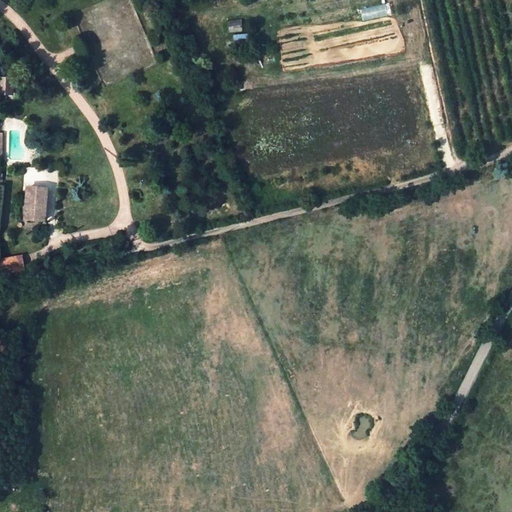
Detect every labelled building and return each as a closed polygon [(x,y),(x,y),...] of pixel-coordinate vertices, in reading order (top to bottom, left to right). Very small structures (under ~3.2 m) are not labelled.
[(385,3),(362,10),(365,21),(388,14),(385,3)] [(9,80),(0,80),(0,94),(9,95),(9,80)] [(23,189),(22,194),(39,196),(36,224),(44,225),(46,191),(23,189)] [(39,196),(22,194),(19,222),(36,224),(39,196)] [(24,255),(0,260),(0,275),(27,269),(24,255)]
